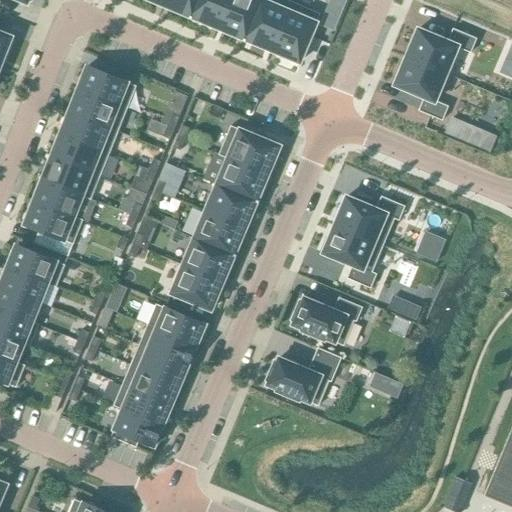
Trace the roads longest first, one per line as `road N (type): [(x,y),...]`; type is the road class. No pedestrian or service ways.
road 1 (residential): [(329,122),(172,498)]
road 2 (residential): [(329,122),(102,23),(76,24)]
road 3 (residential): [(511,195),(329,122)]
road 4 (residential): [(172,498),(0,427)]
road 5 (residential): [(0,189),(57,43),(76,24)]
road 6 (residential): [(382,0),(329,122)]
